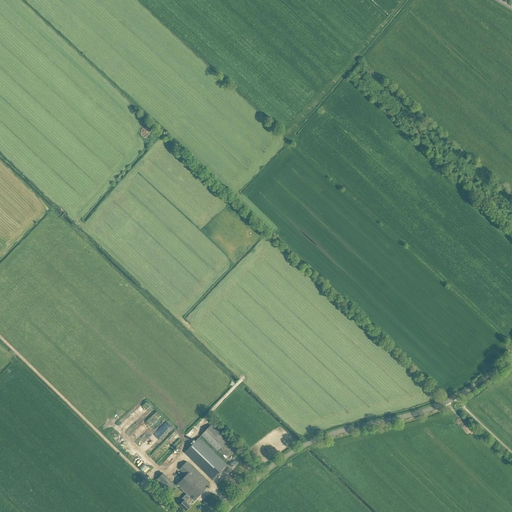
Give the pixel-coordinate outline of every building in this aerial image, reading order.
[(147,428),(160,416),(156,412),(143,423),(147,428)] [(241,453),(213,424),(185,452),(214,481),(228,466),(200,439),(203,437),(230,464),(241,453)] [(109,432),(93,440),(97,447),(113,440),(109,432)] [(210,484),(187,461),(179,469),(186,475),(177,484),(187,493),(182,498),(184,500),(180,504),(186,510),(191,505),(189,504),(193,500),(194,500),(210,484)] [(170,491),(176,485),(163,473),(157,479),(170,491)]
